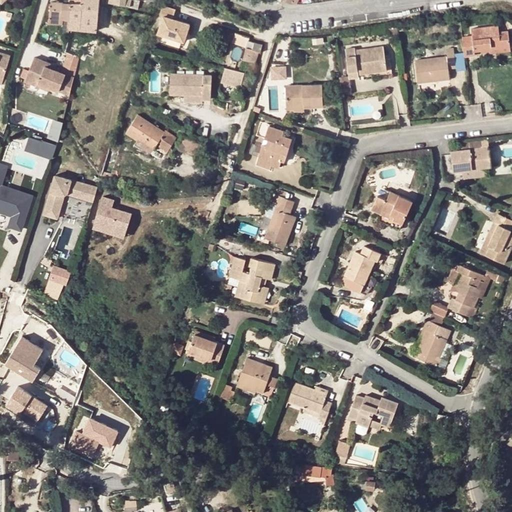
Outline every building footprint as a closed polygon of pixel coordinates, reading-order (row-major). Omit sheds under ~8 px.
[(60,17),(62,0),(56,0),(50,0),(49,17),(60,17)] [(72,1),(62,0),(60,17),(62,17),(70,18),(72,1)] [(81,0),(61,0),(62,0),(72,1),(70,18),(70,27),(96,30),(99,3),(81,1),(81,0)] [(129,0),(129,5),(128,7),(138,8),(139,2),(139,0),(129,0)] [(177,4),(165,0),(163,0),(161,8),(165,9),(159,27),(185,35),(191,18),(174,12),(177,4)] [(60,17),(49,17),(49,22),(58,23),(61,23),(60,33),(69,33),(70,27),(70,18),(62,17),(60,17)] [(490,49),(509,46),(508,30),(498,32),(498,25),(472,28),(472,36),(462,36),(464,57),(475,55),(474,52),(490,50),(490,49)] [(254,41),(248,40),(245,48),(251,50),(251,49),(254,41)] [(91,51),(95,43),(89,41),(84,52),(89,55),(91,51)] [(262,44),(254,41),(251,49),(260,51),(262,44)] [(81,45),(76,43),(73,51),(78,53),(81,45)] [(91,51),(97,54),(101,45),(95,43),(91,51)] [(101,45),(97,54),(97,55),(100,56),(98,60),(101,61),(107,47),(101,45)] [(355,47),(346,48),(350,78),(358,77),(358,74),(358,70),(386,67),(383,46),(355,50),(355,47)] [(474,52),(475,55),(510,51),(509,46),(490,49),(490,50),(474,52)] [(251,50),(245,48),(243,54),(242,57),(248,59),(251,50)] [(251,49),(251,50),(248,59),(257,61),(260,51),(251,49)] [(446,56),(415,60),(418,82),(449,78),(448,67),(455,66),(453,49),(446,50),(446,56)] [(0,81),(1,81),(10,54),(0,50),(0,81)] [(56,65),(34,56),(24,79),(36,84),(37,81),(58,90),(60,85),(65,87),(70,75),(55,69),(56,65)] [(256,64),(247,62),(245,68),(254,71),(256,64)] [(226,80),(230,67),(224,65),(220,79),(226,80)] [(273,79),(288,77),(287,65),(272,66),(273,79)] [(237,69),(230,67),(226,80),(239,85),(244,71),(237,69)] [(212,72),(172,68),(170,89),(185,90),(203,92),(203,96),(210,96),(212,72)] [(322,82),(285,85),(287,105),(304,104),(304,106),(323,104),(322,82)] [(138,136),(153,146),(158,140),(160,141),(169,147),(176,135),(166,128),(164,130),(138,113),(126,131),(136,138),(138,136)] [(59,140),(64,121),(54,118),(49,137),(59,140)] [(269,123),(261,120),(256,133),(268,137),(265,145),(262,144),(255,163),(269,168),(271,164),(278,167),(281,159),(284,160),(292,137),(282,133),(283,129),(269,124),(269,123)] [(179,147),(196,154),(198,142),(181,134),(179,147)] [(29,135),(26,144),(40,148),(42,140),(29,135)] [(148,154),(153,146),(138,136),(136,138),(133,144),(148,154)] [(167,150),(169,147),(160,141),(158,144),(167,150)] [(211,145),(200,141),(196,152),(208,157),(211,145)] [(40,148),(26,144),(24,148),(38,153),(40,148)] [(462,169),(486,167),(492,166),(489,146),(451,150),(453,170),(462,169)] [(0,180),(5,165),(0,163),(0,209),(10,213),(7,223),(18,227),(29,193),(0,183),(0,180)] [(486,167),(462,169),(464,177),(487,174),(486,167)] [(93,198),(97,185),(55,171),(43,210),(57,214),(64,192),(67,190),(93,198)] [(387,200),(377,195),(371,209),(381,213),(378,219),(399,229),(412,200),(390,191),(387,200)] [(294,200),(274,193),(272,200),(277,202),(265,236),(285,244),(295,215),(290,213),(294,200)] [(103,230),(104,226),(114,229),(115,226),(125,229),(131,212),(111,206),(113,199),(102,195),(92,226),(103,230)] [(498,225),(485,253),(505,262),(511,245),(511,234),(509,233),(511,225),(511,219),(497,213),(493,223),(498,225)] [(498,225),(493,223),(480,251),(485,253),(498,225)] [(104,226),(103,230),(123,236),(125,229),(115,226),(114,229),(104,226)] [(361,253),(354,250),(344,275),(344,277),(347,285),(366,293),(369,286),(376,270),(372,268),(375,259),(378,260),(382,252),(364,245),(361,253)] [(43,252),(41,258),(50,262),(53,256),(43,252)] [(238,295),(260,301),(264,284),(259,282),(261,274),(266,276),(271,277),(275,263),(250,256),(248,264),(251,265),(249,271),(242,269),(245,258),(235,255),(229,274),(239,277),(243,278),(238,295)] [(51,261),(47,275),(61,280),(66,266),(51,261)] [(461,287),(459,291),(456,299),(452,297),(448,306),(473,317),(477,308),(473,306),(481,288),(478,287),(481,280),(484,282),(486,276),(460,264),(457,270),(462,272),(457,285),(461,287)] [(489,270),(486,276),(502,283),(505,277),(489,270)] [(234,294),(238,295),(243,278),(239,277),(234,294)] [(269,285),(264,284),(260,301),(264,302),(269,285)] [(424,327),(427,319),(417,315),(413,323),(424,327)] [(428,329),(419,348),(416,355),(435,364),(447,338),(441,335),(443,326),(427,319),(424,327),(428,329)] [(428,329),(424,327),(415,346),(419,348),(428,329)] [(195,329),(194,332),(214,339),(215,335),(195,329)] [(210,356),(208,361),(217,364),(224,343),(214,339),(194,332),(187,351),(200,356),(201,353),(210,356)] [(20,335),(3,363),(31,380),(39,368),(32,363),(42,349),(20,335)] [(200,356),(187,351),(187,354),(208,361),(210,356),(201,353),(200,356)] [(236,386),(244,388),(245,385),(256,389),(263,392),(272,365),(246,357),(236,386)] [(382,377),(379,384),(404,395),(407,388),(382,377)] [(319,412),(318,415),(326,418),(332,401),(325,398),(327,392),(314,388),(295,381),(288,401),(304,407),(319,412)] [(46,403),(16,385),(5,403),(19,412),(21,409),(36,419),(46,403)] [(365,396),(357,394),(349,415),(357,418),(356,421),(369,426),(369,425),(372,418),(373,415),(370,414),(372,409),(377,411),(376,413),(383,415),(381,421),(381,423),(390,426),(399,401),(383,396),(381,399),(366,394),(365,396)] [(303,410),(318,415),(319,412),(304,407),(303,410)] [(448,415),(439,414),(437,422),(447,424),(448,415)] [(372,418),(369,425),(379,428),(381,423),(381,421),(372,418)] [(116,429),(87,420),(82,437),(75,435),(69,451),(93,459),(98,442),(111,446),(114,437),(111,434),(116,431),(116,429)] [(356,421),(356,422),(355,425),(368,430),(369,426),(356,421)] [(349,456),(350,443),(338,441),(337,455),(349,456)] [(274,447),(263,444),(262,447),(260,453),(271,456),(274,447)] [(19,459),(19,449),(7,450),(7,459),(19,459)] [(326,476),(327,480),(327,484),(335,483),(334,472),(332,472),(332,466),(322,464),(322,466),(303,463),(303,465),(301,464),(301,468),(303,468),(302,472),(326,476)] [(301,480),(327,480),(326,476),(302,472),(301,480)] [(375,481),(367,480),(366,488),(374,489),(375,481)] [(176,490),(174,482),(166,484),(168,492),(176,490)] [(134,500),(124,499),(124,510),(132,511),(132,509),(137,509),(134,500)]
